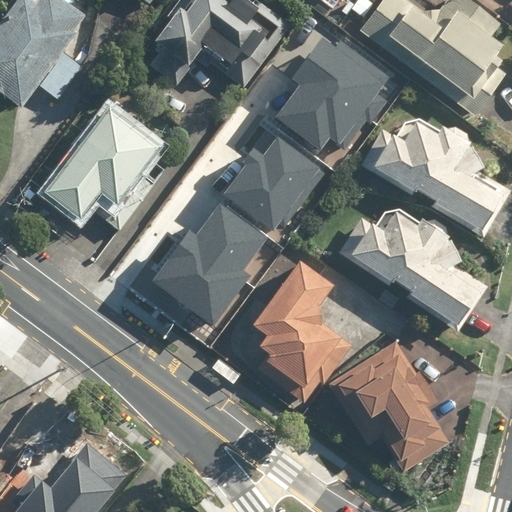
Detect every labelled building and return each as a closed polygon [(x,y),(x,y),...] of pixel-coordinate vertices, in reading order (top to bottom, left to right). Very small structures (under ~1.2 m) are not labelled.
[(29,0),(27,3),(23,0),(12,0),(0,16),(0,99),(15,112),(33,88),(53,103),(77,72),(61,59),(87,25),(55,0),(29,0)] [(245,0),(175,0),(140,50),(178,77),(190,59),(239,93),(285,28),(245,0)] [(494,51),(484,43),(495,29),(458,0),(378,0),(353,32),(469,122),(504,77),(485,63),(494,51)] [(301,80),(278,112),(319,142),(326,132),(342,144),(364,114),(374,121),(393,96),(381,87),(394,70),(339,31),(331,43),(321,35),(293,74),(301,80)] [(84,213),(117,236),(151,188),(137,178),(154,153),(96,112),(30,204),(70,233),(84,213)] [(437,134),(412,120),(395,126),(389,137),(376,129),(353,168),(480,243),(508,195),(473,175),(482,160),(463,149),(463,148),(464,147),(464,146),(463,145),(463,144),(463,143),(463,142),(463,141),(462,140),(462,139),(461,138),(460,137),(460,136),(459,135),(458,134),(457,134),(456,133),(455,132),(454,132),(453,131),(452,131),(451,131),(450,131),(449,131),(448,131),(447,131),(445,131),(444,131),(443,131),(442,132),(441,132),(440,132),(439,133),(438,134),(437,134)] [(253,139),(219,189),(273,225),(275,218),(285,221),(323,166),(273,132),(264,146),(253,139)] [(188,222),(150,277),(210,319),(247,267),(242,263),(265,230),(219,198),(198,229),(188,222)] [(413,227),(392,212),(378,215),(369,228),(357,220),(333,255),(449,334),(480,288),(451,268),(442,247),(442,245),(443,244),(443,243),(443,241),(443,240),(443,239),(442,237),(442,236),(442,235),(441,234),(441,233),(440,231),(439,230),(438,229),(437,228),(436,227),(435,226),(434,226),(433,225),(432,224),(431,224),(429,224),(428,223),(427,223),(425,223),(424,223),(423,223),(421,223),(420,223),(419,224),(418,224),(416,225),(415,225),(414,226),(413,227)] [(303,321),(323,293),(286,267),(240,330),(254,340),(247,351),(260,360),(250,374),(289,402),(331,342),(303,321)] [(347,422),(338,427),(355,454),(369,444),(391,479),(446,443),(422,407),(433,400),(396,340),(324,386),(347,422)] [(23,502),(0,488),(0,511),(77,511),(90,491),(46,464),(23,502)]
